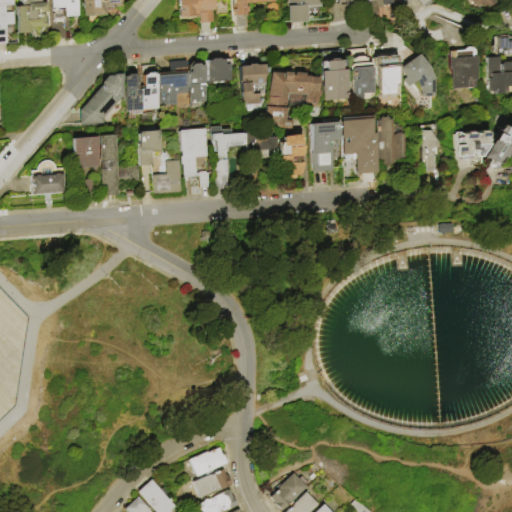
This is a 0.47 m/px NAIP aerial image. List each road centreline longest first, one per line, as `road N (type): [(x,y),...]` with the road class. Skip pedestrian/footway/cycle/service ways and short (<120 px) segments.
road 1 (residential): [(361,34),(0,61)]
road 2 (residential): [(371,197),(77,221)]
road 3 (residential): [(245,395),(245,345),(226,305),(188,275),(77,221)]
road 4 (residential): [(151,0),(0,174)]
road 5 (residential): [(241,423),(168,452),(103,511)]
road 6 (residential): [(258,511),(242,473),(245,395)]
